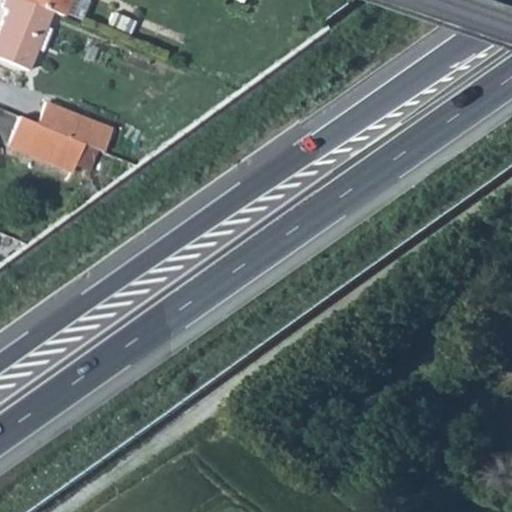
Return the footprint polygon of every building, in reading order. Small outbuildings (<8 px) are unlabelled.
[(0,0),(0,7),(4,9),(0,18),(0,58),(24,69),(48,11),(21,0),(0,0)] [(21,0),(48,11),(61,16),(67,0),(21,0)] [(74,0),(67,0),(61,16),(77,23),(85,5),(74,0)] [(33,126),(82,146),(98,153),(108,130),(109,127),(44,101),(33,126)] [(17,120),(6,147),(71,173),(82,146),(33,126),(17,120)] [(98,153),(113,159),(123,136),(108,130),(98,153)]
